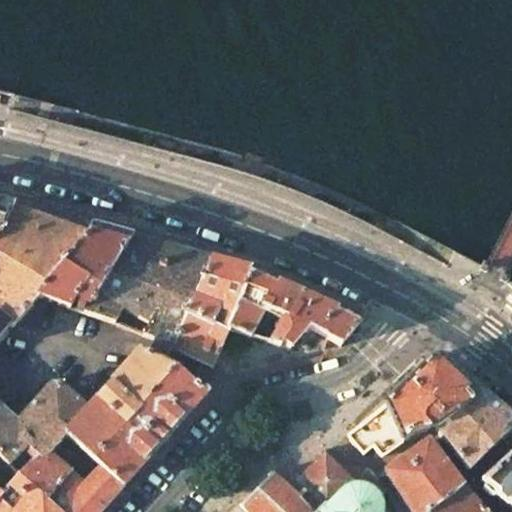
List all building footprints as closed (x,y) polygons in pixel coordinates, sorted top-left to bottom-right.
[(0,240),(13,209),(14,210),(15,206),(0,202),(0,240)] [(0,336),(6,330),(8,331),(37,296),(87,237),(86,236),(14,210),(13,209),(0,240),(0,336)] [(87,237),(37,296),(70,308),(74,298),(87,305),(130,238),(90,227),(89,229),(86,236),(87,237)] [(87,305),(82,312),(102,319),(111,322),(110,323),(114,325),(121,310),(147,325),(142,337),(153,342),(169,350),(211,260),(130,238),(87,305)] [(201,365),(211,369),(228,331),(250,271),(211,260),(169,350),(170,350),(201,365)] [(250,271),(228,331),(251,338),(263,314),(282,323),(269,344),(280,347),(289,350),(289,349),(307,330),(327,341),(340,347),(361,322),(250,271)] [(153,342),(148,354),(164,362),(170,350),(169,350),(153,342)] [(105,389),(165,440),(206,394),(191,380),(178,369),(164,362),(148,354),(140,351),(105,389)] [(435,355),(384,406),(402,444),(415,435),(434,430),(433,429),(443,427),(471,402),(465,396),(471,389),(469,388),(435,355)] [(468,472),(511,429),(511,419),(473,384),(469,388),(471,389),(465,396),(471,402),(443,427),(433,429),(434,430),(468,472)] [(66,436),(88,409),(87,409),(60,385),(56,385),(51,385),(22,418),(25,420),(57,447),(67,436),(66,436)] [(67,436),(101,467),(123,486),(165,440),(105,389),(87,409),(88,409),(66,436),(67,436)] [(384,406),(347,437),(362,455),(372,447),(382,458),(402,444),(384,406)] [(0,456),(9,465),(23,450),(35,457),(19,475),(20,475),(26,469),(53,492),(45,500),(57,511),(100,511),(123,486),(101,467),(84,486),(67,470),(74,463),(64,454),(58,462),(50,455),(57,447),(25,420),(22,418),(17,423),(0,407),(0,456)] [(463,485),(430,443),(425,442),(384,472),(410,511),(431,511),(463,485)] [(381,511),(382,509),(379,499),(385,491),(375,479),(372,476),(366,470),(336,466),(326,456),(325,451),(322,451),(322,455),(312,466),(309,463),(306,466),(309,468),(299,479),(292,472),(274,476),(270,473),(267,476),(269,479),(244,504),(242,502),(239,505),(245,511),(381,511)] [(511,453),(480,482),(511,509),(511,453)] [(1,492),(0,493),(0,511),(57,511),(45,500),(53,492),(26,469),(20,475),(19,475),(1,492)] [(483,511),(479,506),(463,485),(431,511),(483,511)]
